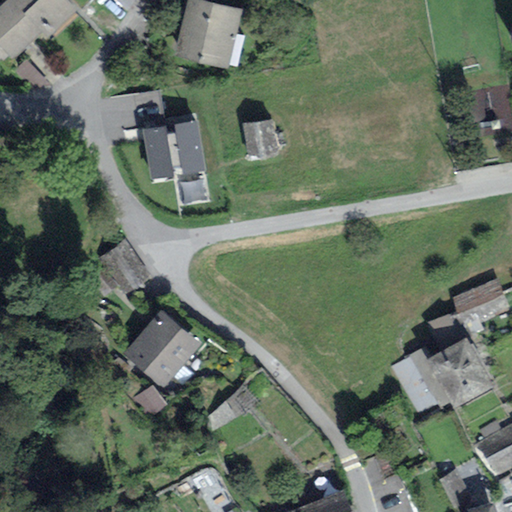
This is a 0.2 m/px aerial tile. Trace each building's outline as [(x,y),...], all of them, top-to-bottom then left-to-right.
[(45,40),(76,11),(65,0),(7,0),(0,7),(0,59),(3,62),(8,58),(11,62),(40,35),(45,40)] [(114,0),(126,11),(134,0),(114,0)] [(242,11),(197,0),(187,0),(174,57),(227,70),(242,11)] [(272,120),(241,125),(248,159),(279,154),(272,120)] [(198,121),(144,130),(152,180),(206,172),(198,121)] [(152,275),(125,241),(101,259),(127,293),(152,275)] [(116,288),(103,272),(89,282),(102,299),(116,288)] [(506,305),(496,280),(451,299),(462,325),(506,305)] [(200,343),(160,311),(123,355),(162,388),(200,343)] [(449,403),(453,409),(493,387),(472,344),(469,346),(466,339),(431,358),(423,347),(389,366),(417,414),(436,404),(439,409),(449,403)] [(511,424),(473,446),(496,475),(511,468),(511,467),(511,465),(511,464),(511,424)] [(455,469),(439,480),(453,507),(470,498),(455,469)] [(350,511),(343,492),(294,511),(350,511)] [(496,511),(494,503),(468,510),(468,511),(496,511)]
